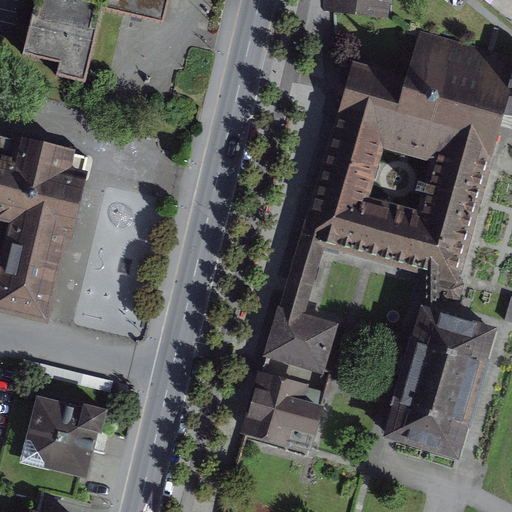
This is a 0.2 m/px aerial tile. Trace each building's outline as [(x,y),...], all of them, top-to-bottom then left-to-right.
[(39,0),(27,49),(62,57),(59,69),(83,75),(101,2),(160,16),(163,0),(39,0)] [(377,0),(332,0),(332,5),(377,10),(377,0)] [(511,0),(482,0),(511,23),(511,0)] [(331,326),(297,316),(319,239),(454,279),(507,102),(507,104),(511,105),(511,62),(423,36),(410,79),(356,63),(327,159),(307,225),(275,334),(269,354),(318,369),(331,326)] [(0,229),(8,232),(0,263),(0,316),(47,328),(66,245),(71,246),(92,161),(0,139),(0,229)] [(425,312),(387,435),(451,455),(489,332),(425,312)] [(300,389),(264,378),(249,429),(285,439),(289,427),(310,434),(318,410),(296,403),(300,389)] [(45,392),(29,453),(97,470),(112,409),(45,392)]
